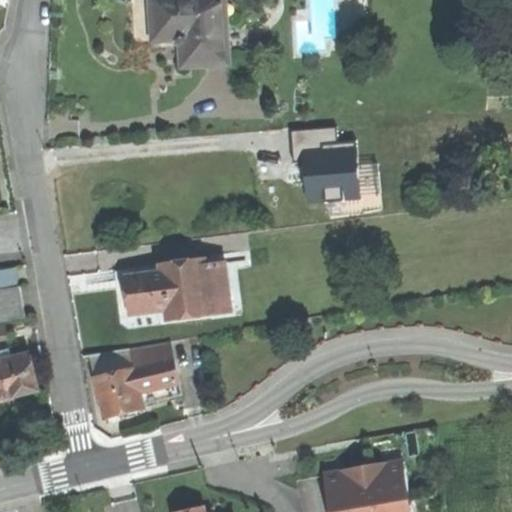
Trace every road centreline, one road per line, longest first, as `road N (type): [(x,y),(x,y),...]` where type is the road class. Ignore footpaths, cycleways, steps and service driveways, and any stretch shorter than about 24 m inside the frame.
road 1 (residential): [(86,468),(29,154),(26,65)]
road 2 (tertiary): [(511,362),(424,346),(353,353),(323,362),(238,424),(182,446)]
road 3 (tertiary): [(182,446),(300,424),(377,391),(511,386)]
